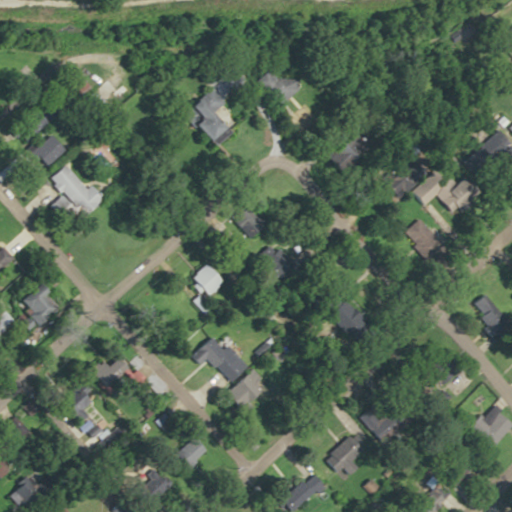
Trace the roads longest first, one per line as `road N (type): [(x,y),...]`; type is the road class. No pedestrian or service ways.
road 1 (residential): [(194,511),(511,219)]
road 2 (residential): [(315,198),(278,172),(253,172),(234,183),(0,391)]
road 3 (residential): [(239,471),(0,213)]
road 4 (residential): [(511,408),(315,198)]
road 5 (residential): [(208,0),(0,1)]
